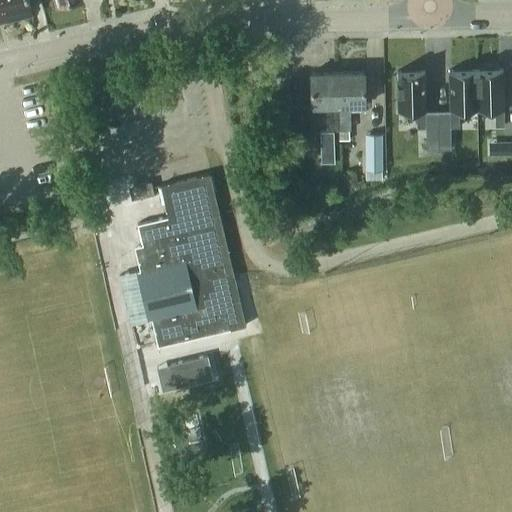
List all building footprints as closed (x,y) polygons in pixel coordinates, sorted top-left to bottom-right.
[(1,0),(5,16),(31,10),(28,0),(1,0)] [(504,125),(503,68),(476,69),(477,108),(495,108),(495,125),(504,125)] [(476,69),(449,69),(450,126),(459,126),(459,109),(477,108),(476,69)] [(337,71),(338,129),(338,139),(348,139),(348,129),(350,129),(350,104),(364,104),(363,70),(337,71)] [(398,110),(417,109),(417,127),(426,127),(425,70),(397,70),(398,110)] [(333,129),(338,129),(337,71),(310,72),(311,105),(325,105),(326,130),(333,129)] [(299,130),(299,104),(287,105),(287,130),(299,130)] [(276,129),(286,129),(286,106),(276,106),(276,129)] [(333,129),(326,130),(320,130),(321,161),(334,161),(333,129)] [(450,130),(438,131),(438,147),(450,147),(450,130)] [(438,131),(425,131),(426,148),(438,147),(438,131)] [(364,169),(381,170),(382,133),(365,133),(364,169)] [(511,140),(489,141),(489,153),(511,152),(511,140)] [(151,319),(157,345),(246,327),(235,280),(211,172),(164,182),(171,215),(137,223),(142,244),(139,244),(135,251),(139,269),(136,270),(148,319),(151,319)] [(133,184),(136,197),(154,193),(151,180),(133,184)] [(207,354),(168,363),(174,386),(213,377),(207,354)]
